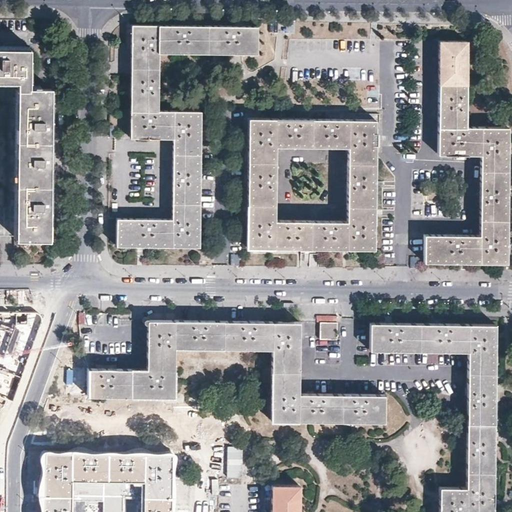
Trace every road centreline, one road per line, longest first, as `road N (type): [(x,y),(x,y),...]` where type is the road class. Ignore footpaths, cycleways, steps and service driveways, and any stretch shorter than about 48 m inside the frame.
road 1 (residential): [(222,288),(511,292)]
road 2 (residential): [(91,0),(86,287)]
road 3 (residential): [(86,287),(67,307),(19,435),(13,511)]
road 4 (residential): [(227,0),(455,4)]
road 5 (residential): [(223,121),(222,288)]
road 6 (unknown): [(125,144),(162,147),(167,164),(164,207),(130,210),(123,197)]
road 7 (residential): [(86,287),(222,288)]
